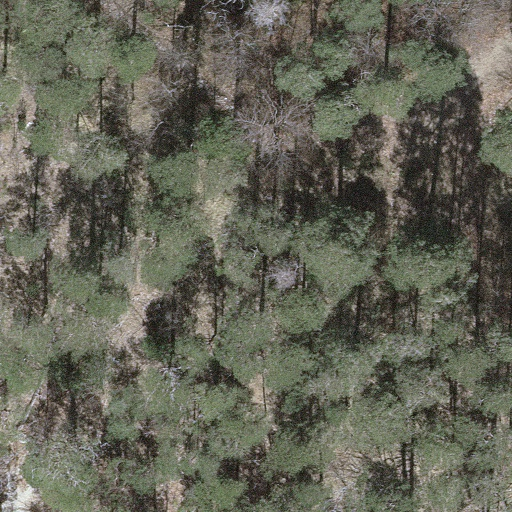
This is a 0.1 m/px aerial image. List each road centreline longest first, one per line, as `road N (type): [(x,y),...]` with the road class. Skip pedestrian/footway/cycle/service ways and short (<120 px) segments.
road 1 (track): [(511,232),(471,190),(367,191),(309,163),(117,0)]
road 2 (track): [(471,190),(462,145),(470,99),(511,41)]
